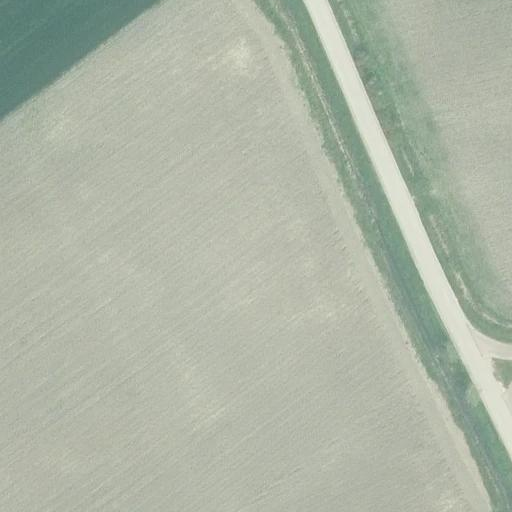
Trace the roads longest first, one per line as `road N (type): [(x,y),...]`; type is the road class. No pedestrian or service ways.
road 1 (unclassified): [(448,317),(310,0)]
road 2 (unclassified): [(510,441),(448,317)]
